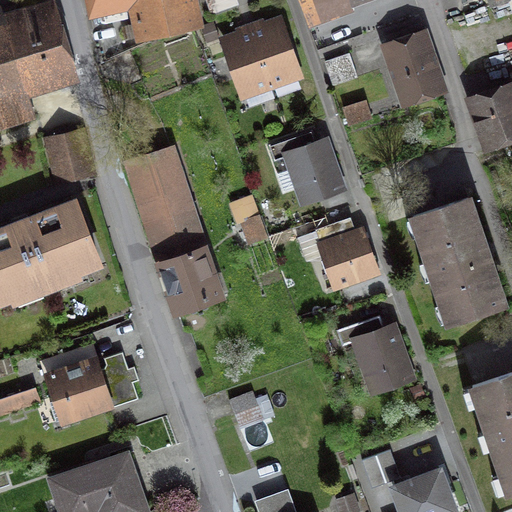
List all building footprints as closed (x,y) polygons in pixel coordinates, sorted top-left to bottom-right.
[(47,0),(45,0),(0,13),(0,131),(34,122),(28,99),(74,85),(47,0)] [(193,0),(84,0),(88,21),(125,14),(131,45),(199,32),(193,0)] [(235,6),(233,0),(212,0),(216,12),(235,6)] [(302,0),(315,30),(388,0),(302,0)] [(248,31),(271,93),(302,82),(280,19),(248,31)] [(271,93),(248,31),(218,42),(240,104),(271,93)] [(425,33),(377,49),(398,112),(446,96),(425,33)] [(350,53),(327,60),(335,84),(358,77),(350,53)] [(511,84),(464,103),(483,157),(511,146),(511,84)] [(89,131),(45,141),(57,191),(100,181),(89,131)] [(330,141),(283,157),(301,210),(348,194),(330,141)] [(172,149),(124,164),(156,263),(204,248),(172,149)] [(67,200),(0,227),(0,308),(96,270),(67,200)] [(465,200),(414,216),(448,326),(499,310),(465,200)] [(364,230),(315,247),(332,298),(381,281),(364,230)] [(222,300),(204,248),(150,266),(169,319),(222,300)] [(396,325),(349,342),(369,398),(416,381),(396,325)] [(95,355),(39,373),(58,431),(138,405),(123,357),(98,365),(95,355)] [(511,360),(472,375),(511,485),(511,484),(511,360)] [(251,390),(230,398),(241,425),(261,417),(251,390)] [(148,511),(129,453),(46,482),(55,511),(148,511)] [(439,460),(386,481),(398,511),(449,511),(458,509),(439,460)] [(258,490),(265,511),(300,511),(288,479),(258,490)] [(354,486),(338,491),(343,507),(359,502),(354,486)]
